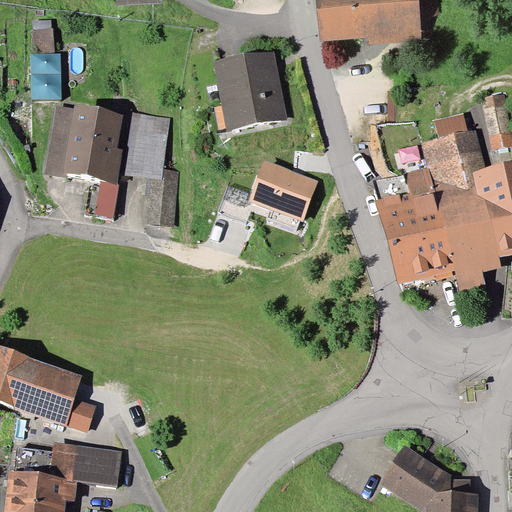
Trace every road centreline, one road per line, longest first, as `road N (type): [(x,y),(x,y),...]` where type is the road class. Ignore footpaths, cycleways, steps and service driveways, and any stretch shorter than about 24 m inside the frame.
road 1 (residential): [(437,376),(397,322),(336,145),(301,0)]
road 2 (residential): [(228,511),(287,445),(437,376)]
road 3 (track): [(351,190),(335,202),(318,247),(288,264),(260,269),(152,244)]
road 4 (residential): [(494,511),(483,442),(437,376)]
